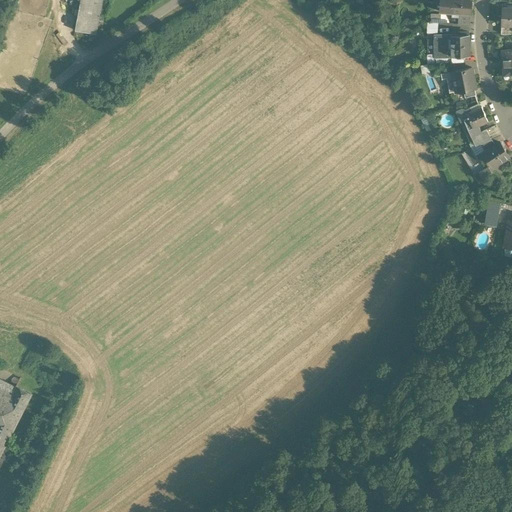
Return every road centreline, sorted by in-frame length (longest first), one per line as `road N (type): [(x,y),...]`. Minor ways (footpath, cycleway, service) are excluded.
road 1 (unclassified): [(0,134),(62,75),(178,0)]
road 2 (residential): [(482,0),(482,65),(511,137)]
